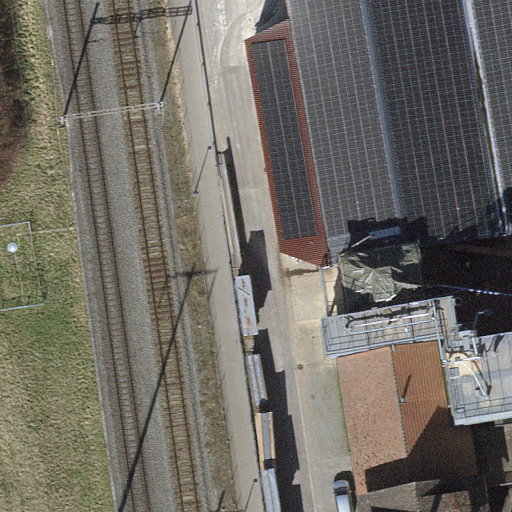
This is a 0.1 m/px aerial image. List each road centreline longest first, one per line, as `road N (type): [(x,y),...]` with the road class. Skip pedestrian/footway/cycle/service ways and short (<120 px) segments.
road 1 (residential): [(314,511),(229,0)]
road 2 (unknown): [(511,295),(289,360)]
